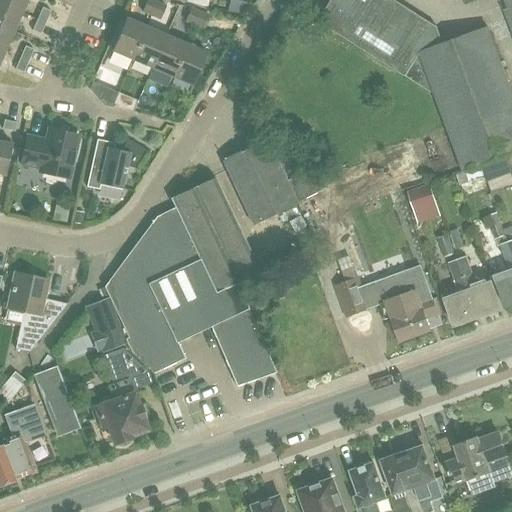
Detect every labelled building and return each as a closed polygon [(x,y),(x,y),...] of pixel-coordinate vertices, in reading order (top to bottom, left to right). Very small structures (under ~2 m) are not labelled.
[(0,0),(0,1),(22,11),(27,0),(0,0)] [(151,16),(157,0),(156,0),(146,0),(141,12),(151,16)] [(157,0),(151,16),(161,20),(167,4),(157,0)] [(394,0),(331,0),(319,20),(435,93),(464,171),(509,154),(511,153),(511,92),(487,26),(443,42),(436,26),(394,0)] [(511,0),(463,0),(465,5),(476,0),(499,0),(511,32),(511,0)] [(0,25),(13,31),(22,11),(0,1),(0,25)] [(190,5),(184,21),(194,25),(200,10),(190,5)] [(46,22),(51,11),(42,7),(37,18),(46,22)] [(201,10),(194,25),(204,29),(210,14),(201,10)] [(111,50),(132,59),(146,26),(126,17),(111,50)] [(41,33),(46,22),(37,18),(32,29),(41,33)] [(0,25),(0,48),(5,50),(13,31),(0,25)] [(132,59),(152,68),(166,34),(146,26),(132,59)] [(152,68),(172,76),(186,43),(166,34),(152,68)] [(192,85),(207,52),(186,43),(172,76),(192,85)] [(25,45),(20,58),(29,61),(34,49),(25,45)] [(20,58),(15,69),(23,73),(29,61),(20,58)] [(106,106),(112,107),(117,92),(94,83),(91,90),(106,106)] [(15,131),(17,122),(4,119),(2,129),(15,131)] [(68,178),(78,135),(49,128),(46,140),(26,136),(20,163),(40,167),(39,172),(68,178)] [(129,139),(121,150),(114,148),(115,145),(113,142),(97,139),(86,186),(99,189),(100,184),(122,189),(125,175),(128,176),(130,166),(135,167),(146,150),(129,139)] [(0,173),(5,175),(12,143),(0,140),(0,173)] [(252,224),(321,191),(311,169),(286,181),(283,176),(309,164),(300,143),(290,148),(287,142),(278,146),(275,140),(268,143),(266,140),(222,160),(252,224)] [(484,168),(489,181),(511,172),(507,159),(484,168)] [(128,337),(125,339),(127,343),(131,352),(151,373),(185,357),(178,343),(210,328),(237,386),(276,371),(237,283),(260,272),(214,177),(169,198),(174,207),(156,215),(116,270),(104,286),(128,337)] [(436,201),(430,183),(407,191),(413,209),(436,201)] [(495,239),(496,238),(498,246),(502,245),(511,269),(495,275),(507,307),(511,304),(511,247),(510,241),(507,242),(505,235),(506,235),(497,212),(487,216),(495,239)] [(453,248),(455,248),(464,246),(458,228),(449,232),(453,248)] [(438,237),(445,257),(455,253),(453,248),(448,232),(438,237)] [(458,259),(479,316),(502,308),(491,277),(476,282),(466,256),(458,259)] [(455,325),(479,317),(458,259),(450,263),(459,288),(443,294),(455,325)] [(388,300),(381,302),(387,317),(393,315),(394,318),(393,318),(401,340),(431,329),(428,321),(427,318),(439,314),(432,296),(433,296),(422,266),(381,281),(388,300)] [(29,351),(66,303),(44,298),(48,280),(15,272),(7,308),(23,311),(15,348),(29,351)] [(343,318),(346,318),(371,309),(360,276),(331,286),(343,318)] [(92,303),(84,307),(93,331),(89,332),(97,353),(102,351),(103,353),(127,343),(125,339),(124,334),(106,296),(92,303)] [(153,383),(149,372),(123,347),(103,354),(113,383),(108,386),(113,400),(95,407),(96,410),(92,412),(97,423),(100,422),(102,426),(107,424),(114,442),(131,436),(130,435),(147,428),(143,418),(149,415),(145,404),(139,406),(134,393),(133,393),(132,390),(153,383)] [(55,368),(34,376),(54,428),(75,420),(55,368)] [(26,380),(15,371),(0,388),(0,397),(7,403),(26,380)] [(21,438),(43,430),(33,404),(5,414),(12,435),(4,439),(6,443),(0,445),(0,484),(4,487),(10,486),(12,480),(14,479),(14,478),(32,470),(21,438)] [(494,482),(491,473),(511,466),(507,455),(499,432),(479,439),(478,436),(456,444),(453,435),(438,440),(454,482),(466,478),(470,490),(494,482)] [(424,445),(403,453),(423,511),(435,511),(424,482),(435,478),(424,445)] [(405,490),(412,511),(423,511),(403,453),(382,460),(393,494),(405,490)] [(379,511),(375,501),(386,497),(373,463),(351,471),(359,495),(355,497),(359,507),(364,505),(366,511),(379,511)] [(307,511),(343,511),(332,480),(314,487),(313,484),(307,484),(303,488),(303,490),(300,491),(307,511)] [(285,511),(280,496),(254,506),(256,511),(285,511)]
